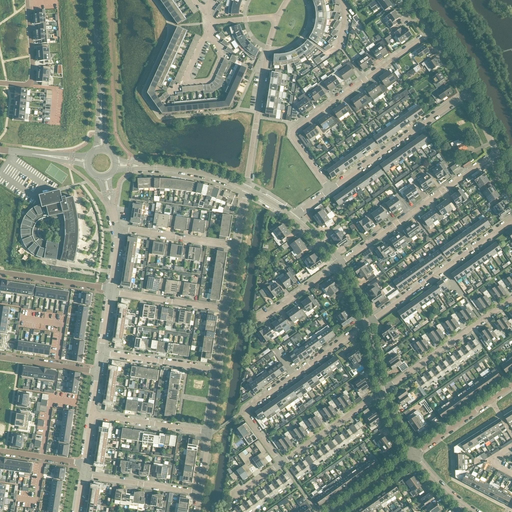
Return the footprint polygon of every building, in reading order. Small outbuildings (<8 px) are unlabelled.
[(168,2),(164,5),(165,6),(167,9),(167,10),(172,7),(175,5),(172,0),(171,0),(168,2)] [(375,0),(369,5),(371,8),(376,5),(378,9),(381,6),(384,11),(392,5),(390,3),(389,3),(388,2),(389,1),(387,0),(375,0)] [(229,6),(229,7),(240,9),(241,5),(241,4),(231,1),(229,6)] [(172,7),(167,10),(168,11),(170,14),(171,15),(175,12),(179,10),(175,5),(172,7)] [(34,15),(34,19),(45,19),(45,10),(37,11),(38,14),(34,14),(34,15)] [(175,12),(171,15),(174,20),(179,16),(179,17),(182,14),(179,10),(175,12)] [(386,23),(390,29),(397,24),(395,21),(400,18),(394,11),(393,11),(390,13),(391,14),(386,17),(389,21),(386,23)] [(179,16),(174,20),(177,25),(178,25),(182,22),(186,20),(182,14),(179,17),(179,16)] [(45,19),(34,19),(34,23),(35,23),(35,24),(38,24),(39,27),(46,27),(45,19)] [(314,27),(314,29),(324,32),(326,27),(326,26),(315,24),(314,27)] [(242,31),(242,30),(241,27),(240,25),(230,28),(231,33),(232,35),(242,31)] [(36,31),(35,31),(35,35),(49,34),(49,29),(46,30),(46,27),(39,27),(39,30),(36,30),(36,31)] [(176,31),(175,33),(180,35),(181,34),(184,36),(187,31),(183,29),(178,27),(177,28),(176,31)] [(400,29),(394,33),(396,36),(395,36),(398,40),(400,43),(412,35),(407,28),(406,28),(402,31),(400,29)] [(312,32),(312,34),(322,39),(324,34),(324,32),(314,29),(312,32)] [(242,32),(242,31),(232,35),(234,39),(235,41),(244,35),(242,32)] [(173,36),(173,38),(178,40),(182,42),(184,36),(181,34),(180,35),(175,33),(173,36)] [(49,34),(35,35),(36,39),(36,41),(40,40),(40,44),(47,43),(47,40),(49,40),(49,34)] [(312,34),(309,39),(318,45),(318,44),(322,39),(312,34)] [(382,41),(387,46),(391,44),(388,40),(391,37),(389,34),(381,39),(382,41)] [(247,40),(247,39),(244,35),(235,41),(238,46),(247,40)] [(171,42),(170,43),(175,46),(176,45),(179,47),(182,42),(178,40),(173,38),(172,39),(171,42)] [(247,40),(238,46),(238,47),(242,51),(243,51),(243,52),(251,44),(250,43),(248,41),(247,40)] [(308,40),(304,44),(311,52),(316,47),(308,40)] [(375,46),(382,56),(387,53),(384,48),(387,46),(382,41),(380,42),(380,43),(375,46)] [(168,47),(168,49),(173,51),(177,53),(179,47),(176,45),(175,46),(170,43),(170,44),(168,47)] [(382,56),(375,46),(373,43),(366,48),(368,51),(372,57),(374,55),(378,60),(379,59),(379,60),(383,57),(382,56)] [(255,47),(254,47),(251,44),(243,52),(247,55),(248,56),(255,47)] [(311,52),(304,44),(300,48),(306,57),(310,53),(311,52)] [(38,51),(37,51),(37,55),(50,54),(49,45),(42,45),(42,48),(37,49),(38,51)] [(426,45),(425,46),(424,46),(424,45),(421,47),(422,48),(416,52),(418,55),(414,58),(418,64),(426,59),(424,56),(429,52),(427,49),(428,48),(426,45)] [(255,47),(248,56),(253,59),(254,60),(256,57),(258,58),(261,53),(258,52),(259,50),(256,48),(255,47)] [(300,60),(306,57),(300,48),(295,51),(300,60)] [(166,53),(165,54),(170,57),(171,56),(174,58),(177,53),(173,51),(168,49),(167,50),(166,53)] [(295,51),(290,53),(294,63),(295,65),(301,63),(300,60),(295,51)] [(369,59),(372,57),(368,51),(365,53),(361,56),(360,56),(368,67),(373,63),(369,59)] [(292,71),(289,64),(294,63),(290,53),(285,54),(287,65),(288,73),(292,74),(292,71)] [(50,54),(37,55),(38,59),(38,61),(43,61),(43,64),(51,64),(51,54),(50,54)] [(163,58),(163,60),(168,62),(172,64),(172,63),(174,58),(171,56),(170,57),(165,54),(165,55),(163,58)] [(321,58),(316,62),(317,65),(328,57),(327,57),(326,55),(321,58)] [(363,70),(368,67),(360,56),(356,60),(353,61),(357,67),(360,65),(363,70)] [(429,58),(421,64),(423,66),(424,66),(429,72),(439,65),(435,59),(431,62),(430,61),(431,61),(429,58)] [(161,64),(160,65),(165,68),(166,67),(169,69),(172,64),(168,62),(163,60),(162,60),(161,64)] [(342,67),(349,77),(354,74),(351,69),(354,67),(349,61),(349,62),(347,63),(347,64),(342,67)] [(236,64),(234,70),(239,72),(240,72),(245,74),(247,69),(246,68),(242,66),(242,67),(241,66),(236,64)] [(158,69),(158,71),(163,73),(167,74),(169,69),(166,67),(165,68),(160,65),(160,66),(158,69)] [(37,72),(37,75),(49,77),(51,77),(51,67),(43,66),(43,70),(38,69),(38,72),(37,72)] [(342,67),(335,72),(339,78),(341,76),(344,80),(345,81),(349,77),(342,67)] [(231,75),(233,76),(237,78),(237,77),(242,80),(242,79),(245,74),(240,72),(239,72),(234,70),(232,75),(231,75)] [(156,75),(155,76),(160,79),(161,78),(164,80),(167,74),(163,73),(158,71),(157,71),(156,75)] [(384,74),(392,85),(396,81),(396,82),(399,80),(395,74),(392,76),(389,71),(384,74)] [(272,72),(271,78),(282,80),(286,81),(287,75),(283,74),(280,74),(275,73),(272,72)] [(333,74),(328,78),(335,88),(340,84),(336,80),(339,78),(335,72),(332,74),(333,74)] [(432,78),(434,82),(433,83),(437,89),(444,84),(442,81),(444,79),(440,73),(432,78)] [(385,92),(388,90),(387,88),(391,85),(392,85),(384,74),(379,78),(384,84),(381,86),(385,92)] [(37,75),(37,79),(37,82),(42,82),(42,85),(49,86),(49,77),(37,75)] [(153,80),(153,82),(158,84),(162,85),(164,80),(161,78),(160,79),(155,76),(155,77),(153,80)] [(233,76),(231,82),(234,83),(235,83),(240,85),(241,81),(242,80),(237,77),(237,78),(233,76)] [(327,77),(320,82),(324,88),(327,87),(330,91),(335,88),(328,78),(327,77)] [(149,90),(147,93),(154,93),(157,86),(161,88),(162,86),(162,85),(158,84),(153,82),(152,84),(150,87),(150,88),(149,90)] [(230,82),(228,87),(232,89),(232,88),(237,91),(237,90),(239,87),(240,85),(235,83),(234,83),(231,82),(230,82)] [(313,87),(313,88),(320,98),(325,95),(322,90),(324,88),(320,82),(317,84),(318,85),(313,88),(313,87)] [(371,87),(378,97),(383,94),(385,92),(381,86),(379,88),(376,83),(371,87)] [(437,89),(431,93),(434,97),(438,95),(442,100),(452,93),(451,91),(452,91),(451,90),(451,89),(450,88),(449,89),(448,86),(447,86),(439,91),(437,89)] [(226,92),(225,93),(229,94),(235,96),(236,92),(237,91),(232,88),(232,89),(228,87),(226,92)] [(367,96),(371,102),(374,100),(373,100),(378,97),(371,87),(366,90),(369,95),(367,96)] [(305,88),(303,89),(304,90),(305,93),(306,93),(310,99),(311,100),(313,98),(314,100),(315,101),(320,98),(313,88),(308,91),(305,88)] [(280,92),(269,90),(268,96),(279,98),(282,98),(283,92),(280,92)] [(154,93),(147,93),(149,96),(151,98),(151,99),(153,102),(155,104),(164,97),(162,95),(163,96),(158,99),(154,93)] [(307,100),(310,99),(306,93),(303,94),(303,95),(306,99),(301,102),(307,110),(311,107),(307,100)] [(363,107),(364,107),(368,104),(371,102),(367,96),(364,98),(361,93),(356,97),(363,107)] [(225,102),(229,108),(231,105),(232,102),(234,98),(235,96),(229,94),(225,102)] [(398,94),(393,98),(394,100),(396,102),(401,98),(399,95),(398,94)] [(164,97),(155,104),(156,106),(158,109),(159,109),(160,111),(162,114),(165,108),(161,102),(165,99),(166,100),(166,99),(164,97)] [(352,107),(356,113),(363,107),(356,97),(351,100),(354,105),(352,107)] [(165,108),(162,114),(165,114),(168,114),(169,113),(172,113),(175,113),(174,107),(175,107),(174,103),(174,102),(172,103),(172,107),(165,108)] [(267,102),(266,108),(274,109),(277,110),(280,110),(281,104),(278,104),(267,102)] [(302,114),(307,110),(301,102),(294,107),(293,107),(292,114),(296,115),(299,113),(298,112),(300,111),(302,114)] [(343,104),(338,108),(343,115),(348,112),(350,115),(353,113),(348,107),(346,109),(343,104)] [(418,106),(414,109),(419,116),(423,113),(418,106)] [(274,109),(266,108),(265,114),(269,115),(269,118),(271,118),(276,119),(277,110),(274,109)] [(343,115),(338,108),(333,111),(336,116),(334,117),(338,123),(340,121),(339,119),(343,115)] [(414,119),(419,116),(414,109),(409,113),(414,119)] [(409,113),(405,116),(410,123),(414,119),(409,113)] [(335,125),(338,123),(334,117),(331,119),(328,114),(323,118),(330,128),(331,128),(335,125)] [(405,126),(410,123),(405,116),(401,119),(405,126)] [(330,128),(323,118),(318,121),(320,124),(317,126),(319,128),(323,134),(330,128)] [(401,119),(396,122),(401,129),(405,126),(401,119)] [(397,132),(401,129),(396,122),(392,125),(397,132)] [(319,134),(321,135),(323,134),(319,128),(317,126),(315,127),(313,125),(308,128),(315,137),(319,134)] [(392,125),(387,128),(392,135),(397,132),(392,125)] [(316,139),(315,137),(308,128),(303,132),(306,135),(303,137),(304,138),(302,140),(306,146),(316,139)] [(388,138),(392,135),(387,128),(383,131),(388,138)] [(383,131),(378,135),(383,141),(388,138),(383,131)] [(433,145),(436,143),(431,135),(428,137),(425,134),(421,137),(426,144),(427,146),(431,143),(433,145)] [(379,145),(383,141),(378,135),(374,138),(379,145)] [(421,137),(416,140),(421,147),(426,144),(421,137)] [(372,149),(376,146),(372,139),(367,143),(372,149)] [(416,140),(412,143),(417,150),(421,147),(416,140)] [(459,149),(455,151),(456,154),(461,152),(461,153),(464,151),(464,150),(467,149),(466,146),(466,145),(464,140),(459,142),(458,140),(455,141),(456,144),(459,149)] [(368,153),(372,149),(367,143),(363,146),(368,153)] [(412,143),(407,146),(412,153),(417,150),(412,143)] [(363,146),(358,149),(363,156),(368,153),(363,146)] [(412,153),(407,146),(403,150),(408,156),(412,153)] [(359,159),(363,156),(358,149),(354,152),(359,159)] [(403,150),(398,153),(403,160),(408,156),(403,150)] [(354,152),(349,155),(354,162),(359,159),(354,152)] [(398,153),(394,156),(399,163),(403,160),(398,153)] [(350,165),(354,162),(349,155),(345,158),(350,165)] [(394,156),(390,159),(394,166),(399,163),(394,156)] [(345,158),(340,162),(345,168),(350,165),(345,158)] [(390,159),(385,162),(390,169),(394,166),(390,159)] [(462,165),(464,168),(471,164),(468,160),(462,164),(462,165)] [(442,164),(437,168),(444,177),(449,173),(445,168),(448,166),(444,161),(442,162),(441,162),(442,164)] [(341,172),(345,168),(340,162),(336,165),(341,172)] [(385,162),(381,165),(386,172),(390,169),(385,162)] [(453,172),(461,166),(459,162),(450,168),(453,172)] [(336,165),(332,168),(336,175),(341,172),(336,165)] [(429,171),(433,176),(435,175),(439,180),(440,179),(441,179),(444,177),(437,168),(435,169),(433,166),(429,169),(430,170),(429,171)] [(378,167),(374,170),(379,177),(383,174),(378,167)] [(332,178),(336,175),(332,168),(327,171),(332,178)] [(374,170),(369,173),(374,180),(379,177),(374,170)] [(427,175),(423,178),(429,187),(433,185),(432,184),(434,183),(430,178),(433,176),(429,171),(426,173),(427,175)] [(476,172),(466,180),(468,182),(471,180),(475,180),(477,183),(486,177),(482,172),(478,175),(476,172)] [(369,173),(365,177),(370,183),(374,180),(369,173)] [(365,177),(361,180),(365,187),(370,183),(365,177)] [(488,180),(486,177),(477,183),(480,188),(478,189),(480,192),(485,188),(484,185),(489,182),(488,180)] [(426,190),(429,187),(423,178),(418,181),(417,180),(414,181),(418,187),(421,185),(424,190),(426,189),(426,190)] [(139,189),(144,189),(143,179),(138,179),(138,182),(134,182),(134,181),(132,192),(139,191),(139,189)] [(361,180),(356,183),(361,190),(365,187),(361,180)] [(413,185),(408,188),(415,198),(418,195),(419,194),(416,189),(418,187),(414,181),(412,183),(413,185)] [(356,183),(352,186),(357,193),(361,190),(356,183)] [(206,196),(211,197),(214,188),(209,186),(206,196)] [(352,186),(347,189),(352,196),(357,193),(352,186)] [(487,190),(485,188),(480,192),(482,194),(484,193),(487,198),(496,191),(494,188),(493,188),(492,187),(487,190)] [(220,189),(214,188),(211,197),(216,199),(220,189)] [(404,188),(399,191),(400,192),(403,197),(406,196),(410,201),(411,200),(415,198),(408,188),(405,190),(404,188)] [(225,191),(220,189),(216,199),(221,201),(225,191)] [(347,189),(343,192),(348,199),(352,196),(347,189)] [(34,207),(33,208),(32,209),(31,210),(30,211),(29,211),(30,212),(28,214),(27,214),(26,215),(25,216),(25,217),(24,218),(23,219),(23,220),(24,221),(23,224),(22,223),(22,224),(21,226),(21,227),(21,228),(21,230),(21,231),(22,231),(22,234),(21,234),(21,235),(21,237),(22,238),(22,239),(22,240),(23,242),(24,241),(25,244),(24,244),(25,245),(25,247),(26,248),(27,249),(28,250),(29,251),(30,250),(32,252),(31,253),(32,254),(33,254),(34,255),(35,256),(37,256),(38,257),(38,256),(41,257),(41,258),(43,258),(45,259),(56,260),(59,243),(47,242),(46,241),(45,241),(44,240),(43,240),(42,240),(42,239),(41,238),(40,238),(40,237),(39,236),(39,235),(38,234),(38,233),(38,232),(37,231),(38,228),(38,227),(39,227),(39,226),(40,225),(41,224),(42,223),(43,222),(44,222),(45,221),(46,221),(58,218),(58,214),(64,212),(65,216),(64,216),(65,222),(68,222),(66,230),(66,237),(68,236),(65,244),(64,248),(63,253),(63,254),(62,257),(61,261),(62,260),(67,261),(68,261),(74,263),(75,259),(76,255),(77,251),(78,247),(78,242),(79,240),(79,236),(79,233),(79,231),(79,229),(79,227),(79,223),(78,220),(78,218),(78,216),(78,215),(77,212),(77,209),(76,206),(75,203),(74,197),(66,199),(66,197),(62,198),(60,190),(42,195),(39,195),(40,196),(42,204),(40,205),(38,205),(39,206),(36,208),(35,207),(34,207)] [(456,193),(462,202),(467,199),(468,201),(471,199),(467,193),(464,195),(460,190),(456,193)] [(221,201),(226,203),(230,193),(225,191),(221,201)] [(499,195),(496,191),(487,198),(490,202),(489,204),(490,206),(496,202),(494,200),(499,196),(498,195),(499,195)] [(343,192),(338,195),(343,202),(348,199),(343,192)] [(235,195),(230,193),(226,203),(237,207),(238,199),(238,200),(237,199),(234,198),(235,195)] [(457,206),(462,202),(456,193),(452,196),(453,196),(451,197),(455,202),(452,204),(456,209),(459,207),(457,206)] [(396,197),(391,201),(398,210),(401,207),(402,206),(398,201),(401,199),(397,194),(395,196),(396,197)] [(343,202),(338,195),(334,199),(339,205),(343,202)] [(385,202),(382,204),(386,209),(389,208),(392,213),(394,212),(398,210),(391,201),(386,204),(385,202)] [(456,209),(452,204),(450,206),(446,201),(445,202),(444,201),(441,204),(448,213),(452,209),(453,211),(456,209)] [(498,205),(496,202),(490,206),(492,209),(494,208),(497,212),(507,206),(504,202),(504,203),(503,201),(498,205)] [(133,204),(133,208),(145,210),(146,206),(143,205),(143,203),(138,202),(137,202),(136,204),(133,204)] [(317,222),(326,215),(329,213),(325,209),(324,209),(321,204),(315,208),(317,211),(319,213),(314,217),(315,218),(314,218),(317,222)] [(386,209),(382,204),(380,206),(381,208),(376,211),(383,220),(386,218),(386,217),(387,216),(384,211),(386,209)] [(443,216),(448,213),(441,204),(438,206),(436,207),(440,212),(438,214),(441,220),(444,218),(443,216)] [(510,211),(507,206),(497,212),(501,217),(499,218),(501,221),(506,217),(505,215),(510,211)] [(156,224),(156,226),(156,227),(158,227),(162,227),(164,214),(158,214),(159,211),(155,210),(153,224),(156,224)] [(370,213),(368,215),(372,220),(374,218),(378,223),(379,222),(379,223),(383,220),(376,211),(372,214),(370,213)] [(439,221),(441,220),(438,214),(435,216),(431,211),(430,212),(426,214),(435,226),(439,222),(439,221)] [(329,213),(326,215),(317,222),(319,225),(320,225),(321,226),(326,223),(329,228),(335,224),(331,219),(332,218),(329,213)] [(173,216),(164,214),(162,227),(166,228),(168,228),(168,226),(171,226),(173,216)] [(423,225),(427,230),(429,228),(430,230),(435,226),(426,214),(423,216),(423,217),(422,218),(425,223),(423,225)] [(366,218),(362,221),(368,231),(372,228),(371,228),(373,227),(369,222),(372,220),(368,215),(365,216),(366,218)] [(174,227),(174,229),(176,230),(180,230),(182,217),(173,216),(171,226),(174,227)] [(191,218),(182,217),(180,230),(184,231),(186,231),(186,229),(189,229),(191,218)] [(141,220),(131,218),(131,223),(133,223),(133,226),(134,226),(140,227),(141,220)] [(192,230),(192,232),(194,232),(198,233),(200,220),(191,218),(189,229),(192,230)] [(486,228),(490,225),(485,218),(480,221),(486,228)] [(209,221),(200,220),(198,233),(202,233),(202,234),(204,234),(204,231),(207,232),(209,221)] [(368,231),(362,221),(357,225),(356,223),(353,225),(357,230),(359,229),(363,234),(368,231)] [(481,231),(486,228),(480,221),(476,224),(481,231)] [(422,234),(424,232),(420,226),(418,228),(414,223),(413,224),(412,224),(409,226),(416,235),(420,232),(422,234)] [(333,239),(335,243),(344,236),(341,232),(343,230),(339,224),(333,228),(337,234),(332,238),(333,239)] [(476,224),(471,227),(477,235),(481,231),(476,224)] [(276,226),(271,230),(273,232),(274,231),(278,236),(287,229),(285,226),(284,226),(283,225),(279,228),(278,228),(276,226)] [(411,239),(416,235),(409,226),(406,229),(405,230),(408,235),(406,237),(410,242),(412,240),(411,239)] [(472,238),(477,235),(471,227),(467,230),(472,238)] [(278,236),(275,238),(278,243),(279,242),(281,245),(287,241),(285,238),(286,237),(290,234),(289,233),(287,229),(278,236)] [(467,230),(463,234),(468,241),(472,238),(467,230)] [(220,231),(219,239),(226,240),(225,240),(226,237),(229,238),(230,232),(220,231)] [(398,234),(394,237),(401,246),(406,242),(407,244),(410,242),(406,237),(403,239),(400,234),(398,235),(398,234)] [(463,244),(468,241),(463,234),(458,237),(463,244)] [(348,241),(344,236),(335,243),(339,248),(344,244),(346,246),(351,243),(350,240),(348,241)] [(391,239),(390,240),(393,244),(394,245),(391,247),(395,253),(397,251),(398,252),(403,248),(401,246),(394,237),(391,239)] [(458,237),(454,240),(459,247),(463,244),(458,237)] [(291,245),(294,250),(303,244),(301,240),(300,241),(299,239),(294,243),(293,240),(287,244),(287,243),(282,246),(285,249),(291,245)] [(454,240),(449,243),(454,250),(459,247),(454,240)] [(156,242),(154,241),(153,244),(150,243),(149,254),(158,256),(160,243),(156,242)] [(166,246),(166,244),(166,243),(164,243),(160,243),(158,256),(167,257),(168,246),(166,246)] [(450,253),(454,250),(449,243),(445,246),(450,253)] [(496,243),(492,246),(497,253),(501,250),(496,243)] [(171,247),(168,246),(167,257),(176,258),(178,245),(174,245),(174,244),(172,244),(171,247)] [(303,244),(294,250),(298,255),(296,256),(298,259),(303,255),(301,252),(306,249),(305,247),(306,247),(303,244)] [(396,255),(395,253),(391,247),(388,249),(385,244),(383,245),(380,247),(386,256),(389,254),(391,258),(393,258),(396,255)] [(181,246),(178,245),(176,258),(185,260),(186,249),(183,248),(184,246),(181,246)] [(445,246),(440,249),(446,257),(450,253),(445,246)] [(492,246),(487,249),(492,256),(497,253),(492,246)] [(185,260),(194,261),(196,248),(192,247),(190,247),(189,249),(186,249),(185,260)] [(386,256),(380,247),(375,250),(379,256),(376,258),(380,263),(383,261),(382,260),(386,256)] [(199,249),(196,248),(194,261),(203,262),(204,252),(201,251),(202,249),(199,248),(199,249)] [(224,249),(225,249),(218,248),(217,256),(226,258),(227,253),(224,252),(224,249)] [(487,249),(483,252),(488,260),(492,256),(487,249)] [(439,262),(443,258),(438,251),(434,254),(439,262)] [(483,252),(478,256),(483,263),(488,260),(483,252)] [(306,261),(309,265),(318,259),(316,255),(316,256),(315,254),(309,258),(308,255),(302,259),(304,262),(306,261)] [(434,265),(439,262),(434,254),(429,257),(434,265)] [(478,256),(474,259),(479,266),(483,263),(478,256)] [(429,257),(425,261),(430,268),(434,265),(429,257)] [(307,267),(306,268),(311,275),(318,270),(316,267),(318,267),(322,264),(318,259),(309,265),(307,267)] [(354,270),(357,274),(370,265),(367,261),(365,262),(363,259),(358,263),(359,266),(354,270)] [(474,259),(469,262),(474,269),(479,266),(474,259)] [(425,271),(430,268),(425,261),(420,264),(425,271)] [(469,262),(465,265),(470,272),(474,269),(469,262)] [(420,264),(416,267),(421,274),(425,271),(420,264)] [(370,265),(357,274),(360,278),(361,279),(366,275),(368,278),(374,274),(371,271),(373,270),(373,269),(370,265)] [(465,265),(460,268),(466,275),(470,272),(465,265)] [(290,273),(285,276),(291,285),(296,282),(292,276),(295,274),(291,269),(290,267),(287,269),(288,271),(290,273)] [(417,277),(421,274),(416,267),(411,270),(417,277)] [(460,268),(456,271),(461,278),(466,275),(460,268)] [(411,270),(407,273),(412,280),(417,277),(411,270)] [(456,271),(452,274),(457,282),(461,278),(456,271)] [(408,284),(412,280),(407,273),(403,276),(408,284)] [(147,287),(147,290),(146,290),(149,290),(153,291),(155,278),(154,278),(149,277),(146,276),(144,287),(147,287)] [(279,278),(276,280),(280,285),(283,283),(286,288),(288,287),(288,288),(291,285),(285,276),(280,279),(279,278)] [(403,276),(398,280),(403,287),(408,284),(403,276)] [(156,291),(158,292),(159,292),(159,289),(162,290),(164,279),(160,279),(155,278),(153,291),(156,291)] [(511,288),(511,281),(510,279),(509,278),(505,281),(503,278),(500,280),(504,286),(507,284),(510,289),(511,288)] [(164,279),(162,290),(165,290),(164,293),(167,293),(171,293),(173,280),(172,280),(172,281),(167,280),(164,279)] [(371,291),(367,293),(368,295),(370,299),(379,292),(381,291),(377,286),(378,286),(376,284),(379,282),(376,279),(368,284),(372,290),(371,291)] [(173,280),(171,293),(174,294),(177,294),(177,292),(180,292),(182,282),(178,281),(178,282),(173,281),(173,280)] [(275,283),(270,286),(277,296),(280,293),(281,292),(278,287),(280,285),(276,280),(274,281),(275,283)] [(399,290),(403,287),(398,280),(394,283),(399,290)] [(502,288),(504,286),(500,280),(497,283),(500,286),(496,289),(495,289),(501,297),(502,296),(502,297),(502,296),(506,294),(502,288)] [(323,287),(327,292),(336,285),(332,281),(327,285),(325,282),(320,286),(322,288),(323,287)] [(447,288),(442,281),(437,284),(438,284),(443,291),(447,288)] [(124,289),(130,290),(131,283),(122,282),(121,286),(124,287),(123,289),(124,289)] [(185,282),(182,282),(180,292),(183,293),(182,295),(185,296),(189,296),(191,283),(190,283),(185,283),(185,282)] [(195,297),(195,295),(198,295),(199,285),(196,284),(191,283),(189,296),(192,297),(195,297)] [(262,290),(259,292),(263,297),(268,294),(269,295),(272,299),(277,296),(270,286),(267,283),(264,285),(264,287),(264,288),(262,290)] [(438,284),(433,287),(439,295),(443,291),(438,284)] [(338,289),(336,285),(327,292),(330,297),(328,298),(330,301),(336,297),(334,294),(339,291),(338,289)] [(433,287),(429,291),(434,298),(439,295),(433,287)] [(495,289),(496,289),(495,288),(490,291),(489,289),(486,291),(490,296),(492,294),(496,299),(497,298),(498,299),(501,297),(495,289)] [(429,291),(425,294),(430,301),(434,298),(429,291)] [(487,298),(490,296),(486,291),(483,293),(485,297),(481,300),(486,307),(487,307),(488,307),(487,307),(491,304),(487,298)] [(383,297),(379,292),(370,299),(374,303),(379,299),(383,305),(389,300),(387,297),(386,298),(384,296),(383,297)] [(211,294),(210,302),(216,303),(216,300),(220,301),(221,296),(211,294)] [(425,294),(420,297),(425,304),(430,301),(425,294)] [(311,296),(306,299),(313,308),(317,305),(319,307),(321,305),(317,299),(315,301),(311,296)] [(420,297),(416,300),(421,307),(425,304),(420,297)] [(118,304),(118,309),(127,310),(128,303),(130,303),(131,300),(123,298),(123,302),(122,302),(121,304),(118,304)] [(481,300),(480,298),(476,302),(474,299),(471,301),(470,300),(476,308),(475,307),(478,305),(481,309),(482,309),(483,310),(486,307),(481,300)] [(310,311),(313,308),(306,299),(303,302),(302,303),(305,308),(303,310),(307,315),(307,316),(312,313),(310,311)] [(416,300),(411,303),(416,310),(421,307),(416,300)] [(468,309),(463,312),(469,320),(470,319),(470,320),(470,319),(474,316),(470,311),(472,309),(473,310),(467,302),(468,303),(465,305),(468,309)] [(411,303),(407,306),(412,313),(416,310),(411,303)] [(147,305),(145,305),(144,305),(144,307),(141,307),(139,317),(143,318),(148,318),(148,319),(150,306),(147,305)] [(0,306),(0,312),(9,314),(9,308),(0,306)] [(156,309),(156,307),(154,306),(150,306),(148,319),(149,318),(154,319),(154,320),(157,320),(159,309),(156,309)] [(407,306),(402,309),(407,317),(412,313),(407,306)] [(162,310),(159,309),(157,320),(161,321),(161,320),(166,321),(166,322),(168,309),(165,308),(162,307),(162,310)] [(295,307),(292,310),(298,319),(303,316),(304,317),(307,315),(303,310),(300,312),(297,307),(295,308),(295,307)] [(172,322),(175,323),(177,312),(174,312),(174,309),(172,309),(168,309),(166,322),(166,321),(172,322)] [(403,320),(407,317),(402,309),(398,313),(403,320)] [(180,313),(177,312),(175,323),(179,323),(184,324),(186,311),(182,311),(180,310),(180,313)] [(293,322),(298,319),(292,310),(288,312),(288,313),(287,314),(291,319),(288,320),(292,326),(295,324),(293,322)] [(192,312),(190,312),(186,311),(184,324),(190,325),(193,326),(195,315),(192,314),(192,312)] [(208,311),(207,321),(217,322),(218,317),(214,316),(214,313),(215,313),(215,312),(208,311)] [(337,317),(340,322),(350,316),(347,312),(347,313),(346,311),(341,315),(339,312),(333,316),(335,319),(337,317)] [(465,322),(469,320),(463,312),(462,311),(458,314),(457,312),(454,314),(457,319),(460,317),(463,322),(465,321),(465,322)] [(0,312),(0,318),(8,320),(9,314),(0,312)] [(455,321),(457,319),(454,314),(451,316),(453,319),(449,322),(449,323),(454,330),(455,330),(456,330),(455,329),(459,327),(455,321)] [(353,320),(350,316),(340,322),(344,327),(342,328),(344,331),(349,327),(347,324),(353,320)] [(280,318),(277,320),(283,329),(288,326),(289,328),(292,326),(288,320),(286,322),(282,317),(281,318),(280,318)] [(511,328),(511,322),(511,321),(508,323),(505,318),(504,319),(503,318),(499,320),(505,328),(506,329),(510,326),(511,328)] [(279,333),(283,329),(277,320),(273,323),(274,323),(272,324),(276,329),(273,331),(277,336),(280,334),(279,333)] [(499,329),(496,331),(500,337),(503,335),(501,331),(505,328),(499,320),(499,321),(498,320),(498,321),(495,323),(499,329)] [(442,322),(439,324),(443,330),(446,328),(449,332),(450,331),(451,333),(454,330),(449,323),(449,322),(448,321),(444,324),(442,322)] [(381,332),(384,337),(393,331),(390,326),(392,325),(390,322),(384,326),(386,329),(381,332)] [(440,332),(443,330),(439,324),(436,326),(439,330),(434,333),(440,341),(440,340),(441,340),(444,337),(440,332)] [(328,325),(323,329),(330,339),(335,335),(328,325)] [(265,328),(262,331),(269,340),(273,336),(275,338),(277,336),(273,331),(271,333),(267,328),(266,329),(265,328)] [(497,339),(500,337),(496,331),(493,333),(490,329),(489,329),(488,328),(485,331),(490,338),(491,339),(495,336),(497,339)] [(326,342),(330,339),(323,329),(319,332),(326,342)] [(257,334),(260,338),(258,340),(259,342),(258,343),(260,346),(261,345),(262,347),(267,343),(266,342),(269,340),(262,331),(257,334)] [(318,331),(314,335),(321,345),(326,342),(319,332),(318,331)] [(393,331),(384,337),(386,341),(387,340),(388,342),(393,338),(395,341),(400,337),(398,334),(396,335),(393,331)] [(486,341),(490,338),(485,331),(484,331),(483,331),(484,331),(480,334),(484,340),(482,341),(481,340),(486,349),(487,348),(485,347),(488,345),(486,341)] [(427,332),(424,335),(428,340),(431,338),(434,343),(435,342),(436,343),(440,341),(434,333),(433,332),(429,335),(427,332)] [(314,335),(310,338),(317,348),(321,345),(314,335)] [(425,342),(428,340),(424,335),(421,337),(424,340),(420,343),(419,343),(425,351),(426,350),(426,351),(426,350),(430,348),(425,342)] [(116,346),(116,349),(123,350),(124,346),(122,346),(123,339),(113,338),(113,343),(115,343),(115,345),(116,346)] [(310,338),(305,341),(313,351),(317,348),(310,338)] [(482,349),(475,338),(475,339),(472,342),(471,340),(467,343),(468,345),(474,352),(478,349),(479,351),(482,349)] [(305,341),(301,344),(302,345),(303,347),(308,354),(313,351),(305,341)] [(416,349),(419,352),(419,353),(420,352),(421,354),(423,352),(425,351),(419,343),(420,343),(419,342),(414,345),(413,343),(410,345),(415,352),(414,350),(416,349)] [(302,345),(297,348),(304,357),(305,356),(306,357),(308,355),(308,354),(307,352),(303,347),(302,345)] [(460,348),(461,350),(466,358),(470,355),(472,356),(475,354),(474,352),(468,345),(465,347),(464,345),(460,348)] [(390,354),(392,356),(388,360),(388,361),(387,361),(390,365),(397,360),(399,359),(401,357),(398,353),(400,351),(397,346),(389,352),(388,353),(389,355),(390,354)] [(292,350),(300,360),(301,359),(301,360),(304,359),(303,358),(304,357),(297,348),(293,351),(292,350)] [(347,356),(351,361),(360,354),(359,352),(357,349),(353,352),(351,353),(350,352),(349,351),(347,352),(344,355),(346,357),(347,356)] [(290,352),(288,354),(290,357),(295,364),(300,361),(300,360),(292,350),(292,351),(290,352)] [(452,354),(453,355),(459,363),(463,360),(464,362),(467,359),(466,358),(461,350),(457,352),(457,351),(454,352),(452,354)] [(211,360),(212,354),(202,353),(201,362),(207,363),(208,363),(207,363),(208,359),(211,360)] [(256,361),(260,359),(264,355),(263,353),(258,356),(255,358),(255,359),(256,361)] [(362,358),(360,354),(351,361),(354,366),(352,367),(354,369),(360,366),(358,363),(363,359),(362,358)] [(449,356),(445,359),(446,360),(453,370),(458,366),(460,365),(459,363),(453,355),(450,357),(449,356)] [(336,357),(331,360),(336,367),(338,370),(343,367),(336,357)] [(397,360),(390,365),(390,366),(393,370),(398,366),(402,372),(409,367),(404,361),(402,363),(399,359),(397,360)] [(121,365),(121,362),(114,360),(113,364),(112,364),(112,366),(109,366),(108,370),(118,372),(119,365),(121,365)] [(332,371),(336,367),(331,360),(327,363),(332,371)] [(438,364),(439,365),(444,373),(448,370),(450,372),(453,370),(446,360),(443,362),(442,361),(438,364)] [(277,366),(276,366),(281,373),(283,372),(283,373),(286,371),(285,371),(286,370),(281,363),(280,364),(279,363),(278,362),(276,363),(276,365),(277,366)] [(506,373),(509,371),(510,371),(504,362),(500,365),(506,373)] [(281,373),(276,366),(274,363),(270,367),(277,377),(278,376),(279,376),(281,375),(281,374),(281,373)] [(334,373),(332,371),(327,363),(326,364),(326,363),(323,365),(324,365),(322,366),(327,374),(329,376),(334,373)] [(430,369),(431,371),(437,379),(441,376),(442,377),(445,375),(444,373),(439,365),(435,368),(434,366),(430,369)] [(319,369),(318,370),(325,380),(329,376),(327,374),(322,366),(322,367),(321,366),(319,368),(319,369)] [(276,377),(277,377),(270,367),(265,370),(266,370),(272,380),(274,379),(277,378),(276,377)] [(170,378),(181,380),(181,376),(182,375),(182,374),(179,374),(180,370),(172,369),(171,376),(170,378)] [(490,372),(496,380),(497,380),(501,377),(495,369),(490,372)] [(265,370),(261,373),(268,383),(269,382),(270,383),(273,381),(272,380),(265,370)] [(318,370),(313,373),(321,383),(325,380),(318,370)] [(438,380),(437,379),(431,371),(428,373),(427,371),(423,374),(424,376),(430,384),(434,381),(435,382),(438,380)] [(486,375),(492,383),(496,381),(496,380),(490,372),(486,375)] [(261,373),(257,376),(258,378),(264,386),(265,385),(266,386),(268,384),(268,383),(261,373)] [(316,386),(321,383),(313,373),(309,376),(316,386)] [(482,378),(488,386),(490,385),(491,384),(492,383),(486,375),(484,376),(482,378)] [(309,376),(305,379),(312,389),(316,386),(309,376)] [(416,380),(417,381),(420,386),(422,389),(426,386),(428,388),(431,385),(430,384),(424,376),(421,378),(420,377),(416,380)] [(357,377),(350,382),(352,386),(352,385),(355,390),(366,382),(365,381),(366,381),(366,380),(365,381),(363,377),(359,380),(357,381),(355,379),(357,378),(357,377)] [(250,391),(253,390),(255,393),(260,390),(254,381),(251,378),(247,381),(248,383),(246,385),(247,388),(247,389),(248,390),(249,390),(250,391)] [(258,378),(254,381),(260,390),(260,389),(259,389),(264,386),(258,378)] [(478,381),(484,389),(487,387),(488,386),(482,378),(478,381)] [(305,379),(300,382),(307,392),(312,389),(305,379)] [(472,381),(468,384),(470,386),(476,395),(479,392),(480,392),(474,383),(472,381)] [(474,383),(480,392),(483,389),(484,389),(478,381),(474,383)] [(303,396),(307,392),(300,382),(296,385),(301,392),(303,395),(303,396)] [(357,388),(355,390),(358,394),(360,397),(362,400),(369,396),(365,390),(368,387),(367,386),(368,385),(366,382),(357,388)] [(291,388),(296,396),(298,398),(303,395),(301,392),(296,385),(291,388)] [(472,398),(475,395),(476,395),(470,386),(465,389),(471,398),(472,398)] [(291,388),(287,391),(294,401),(298,398),(291,388)] [(461,392),(467,401),(471,398),(465,389),(461,392)] [(345,396),(341,399),(347,407),(347,406),(348,407),(348,406),(351,403),(347,398),(349,396),(350,397),(351,397),(346,390),(343,392),(345,396)] [(398,396),(396,397),(399,401),(409,393),(408,394),(405,390),(401,392),(397,395),(398,396)] [(283,395),(290,405),(294,401),(292,399),(287,391),(283,395)] [(18,393),(18,399),(29,401),(29,398),(31,398),(32,392),(27,392),(26,393),(25,393),(21,392),(19,392),(18,393)] [(463,404),(467,401),(461,392),(457,395),(463,404)] [(399,401),(398,401),(400,405),(401,404),(402,405),(407,402),(408,401),(410,404),(408,405),(409,405),(415,400),(413,397),(412,398),(409,393),(399,401)] [(283,395),(278,398),(285,408),(290,405),(283,395)] [(457,395),(453,398),(459,407),(462,404),(463,404),(457,395)] [(449,401),(455,410),(455,409),(458,407),(459,407),(453,398),(452,396),(447,399),(449,401)] [(281,411),(285,408),(278,398),(274,401),(281,411)] [(343,409),(347,407),(341,399),(340,398),(336,401),(334,399),(331,401),(335,406),(338,404),(341,409),(342,408),(343,409)] [(17,405),(17,406),(19,406),(23,407),(28,408),(28,407),(29,401),(18,399),(17,405)] [(107,407),(106,411),(114,412),(114,408),(112,408),(113,401),(104,400),(103,404),(106,405),(106,407),(107,407)] [(274,401),(269,404),(276,414),(281,411),(274,401)] [(332,408),(335,406),(331,401),(328,403),(331,406),(326,409),(332,417),(333,417),(333,416),(336,414),(332,408)] [(445,404),(451,413),(451,412),(454,410),(455,410),(449,401),(445,404)] [(272,417),(276,414),(269,404),(265,407),(272,417)] [(440,407),(446,416),(447,415),(451,413),(445,404),(440,407)] [(260,410),(268,420),(272,417),(265,407),(264,407),(264,406),(261,408),(262,409),(261,410),(260,410)] [(442,419),(446,416),(440,407),(436,410),(442,419)] [(320,409),(317,411),(321,416),(323,415),(326,419),(327,418),(328,420),(332,417),(326,409),(326,408),(321,411),(320,409)] [(256,419),(260,424),(263,422),(263,423),(268,420),(260,410),(259,409),(257,411),(257,412),(256,413),(259,417),(256,419)] [(368,409),(363,412),(366,417),(369,422),(378,416),(377,415),(377,414),(377,415),(374,411),(371,413),(368,409)] [(408,421),(412,427),(412,426),(421,421),(421,420),(423,418),(418,411),(417,410),(406,418),(409,421),(408,421)] [(16,418),(16,420),(29,422),(31,422),(32,416),(30,416),(30,412),(22,411),(22,414),(17,414),(16,418)] [(318,419),(321,416),(317,411),(314,413),(316,417),(312,420),(317,427),(318,427),(322,424),(318,419)] [(380,419),(378,416),(369,422),(366,424),(369,428),(370,428),(372,431),(378,426),(377,427),(375,424),(380,421),(379,420),(380,419)] [(439,420),(437,417),(431,421),(433,425),(439,420)] [(305,419),(302,421),(306,427),(308,425),(312,430),(313,429),(314,430),(317,427),(312,420),(311,419),(306,422),(305,419)] [(499,419),(495,421),(502,433),(507,430),(500,419),(499,419)] [(16,421),(15,426),(20,427),(19,430),(27,431),(29,422),(16,420),(16,421)] [(303,429),(306,427),(302,421),(299,424),(301,427),(297,430),(303,438),(303,437),(304,438),(303,437),(307,435),(303,429)] [(425,426),(421,421),(412,426),(412,427),(416,432),(417,431),(419,434),(422,437),(428,432),(426,430),(423,427),(425,426)] [(498,436),(502,433),(495,421),(491,424),(498,436)] [(112,427),(112,423),(104,422),(104,426),(103,426),(102,428),(100,427),(99,432),(108,434),(109,433),(112,434),(113,427),(112,427)] [(254,434),(251,430),(246,423),(237,429),(249,445),(257,439),(256,439),(257,439),(254,441),(252,439),(250,437),(254,434)] [(361,428),(357,423),(354,426),(353,424),(349,427),(350,429),(355,436),(359,433),(361,435),(364,433),(361,428)] [(491,424),(486,427),(493,438),(498,436),(491,424)] [(486,427),(482,430),(489,441),(493,438),(486,427)] [(290,430),(287,432),(291,437),(294,435),(297,440),(298,439),(299,441),(303,438),(297,430),(296,429),(292,432),(290,430)] [(341,432),(342,434),(348,442),(352,439),(353,440),(357,438),(355,436),(350,429),(346,431),(346,429),(341,432)] [(482,430),(478,432),(485,444),(489,441),(482,430)] [(288,439),(291,437),(287,432),(284,434),(287,438),(282,441),(288,448),(289,448),(292,445),(288,439)] [(478,432),(473,435),(479,444),(481,447),(485,444),(478,432)] [(12,434),(11,440),(22,442),(24,442),(25,436),(25,435),(19,434),(15,434),(12,433),(12,434)] [(381,447),(390,441),(386,437),(384,438),(381,433),(382,433),(375,438),(376,437),(377,438),(373,441),(374,441),(376,444),(378,442),(381,447)] [(349,443),(348,442),(342,434),(339,436),(338,435),(334,438),(335,439),(340,447),(345,444),(346,446),(349,443)] [(189,439),(188,444),(198,446),(199,440),(195,440),(196,436),(196,437),(196,436),(189,435),(189,439)] [(469,438),(474,446),(479,444),(473,435),(469,438)] [(465,441),(470,449),(474,446),(469,438),(465,441)] [(272,441),(271,441),(277,449),(277,448),(279,446),(282,450),(283,450),(284,451),(288,448),(282,441),(282,439),(277,443),(275,440),(273,442),(272,441)] [(327,443),(328,444),(333,452),(337,449),(339,451),(342,449),(340,447),(335,439),(332,441),(331,440),(327,443)] [(10,446),(10,447),(13,447),(17,448),(21,449),(21,448),(22,442),(11,440),(10,446)] [(257,456),(264,466),(269,463),(265,458),(269,455),(258,440),(254,443),(261,453),(257,456)] [(390,441),(381,447),(385,452),(382,453),(385,456),(384,457),(388,454),(389,455),(388,456),(392,453),(395,451),(394,451),(391,447),(393,446),(390,441)] [(454,447),(461,451),(464,449),(466,452),(470,449),(465,441),(454,447)] [(335,454),(333,452),(328,444),(324,446),(324,445),(319,448),(320,449),(326,457),(330,454),(331,456),(335,454)] [(454,460),(465,460),(464,455),(461,455),(461,451),(454,447),(454,460)] [(56,449),(55,455),(58,455),(58,456),(67,457),(68,457),(68,451),(56,449)] [(312,453),(313,455),(318,462),(323,459),(324,461),(327,459),(326,457),(320,449),(317,452),(316,450),(312,453)] [(242,452),(238,455),(245,464),(241,467),(248,477),(253,474),(252,473),(249,469),(252,467),(245,456),(242,452)] [(245,456),(252,467),(256,464),(259,469),(264,466),(257,456),(254,458),(250,453),(249,454),(245,456)] [(318,462),(313,455),(310,457),(309,456),(305,458),(306,460),(311,468),(315,465),(317,467),(320,464),(318,462)] [(374,456),(369,459),(374,467),(379,463),(374,456)] [(127,461),(125,474),(131,473),(131,471),(132,469),(135,469),(136,460),(133,459),(132,459),(131,460),(130,460),(129,461),(129,462),(127,461)] [(374,467),(369,459),(365,463),(370,470),(374,467)] [(118,460),(117,467),(121,467),(121,471),(121,472),(122,473),(123,474),(124,474),(125,474),(127,461),(118,460)] [(136,460),(135,469),(139,470),(139,472),(139,473),(139,474),(139,475),(140,476),(141,476),(141,477),(142,477),(143,476),(145,464),(141,464),(141,461),(136,460)] [(297,464),(298,465),(304,473),(308,470),(309,472),(313,470),(311,468),(306,460),(302,462),(302,461),(297,464)] [(103,470),(104,463),(94,461),(94,466),(97,467),(96,469),(97,469),(97,473),(104,474),(105,470),(103,470)] [(25,473),(24,475),(30,476),(31,474),(33,464),(32,464),(27,463),(25,473)] [(365,463),(360,466),(365,473),(370,470),(365,463)] [(149,471),(153,472),(154,466),(145,464),(143,476),(149,476),(148,476),(149,476),(149,471)] [(163,467),(161,479),(166,478),(166,479),(167,479),(167,476),(167,474),(170,475),(171,475),(172,466),(171,466),(171,465),(168,465),(164,464),(164,465),(163,464),(163,467)] [(305,475),(304,473),(298,465),(295,467),(294,466),(290,469),(297,478),(301,475),(302,477),(305,475)] [(455,478),(462,474),(462,470),(465,470),(465,465),(455,465),(455,478)] [(163,467),(154,466),(153,472),(157,473),(157,476),(157,477),(157,478),(158,478),(158,479),(159,479),(160,479),(161,479),(163,467)] [(365,473),(360,466),(356,469),(361,476),(365,473)] [(243,481),(248,477),(241,467),(230,475),(233,480),(240,476),(243,481)] [(356,469),(351,472),(356,480),(361,476),(356,469)] [(356,480),(351,472),(347,476),(352,483),(356,480)] [(410,487),(418,481),(415,476),(413,478),(410,473),(411,473),(410,472),(403,478),(404,477),(405,478),(399,482),(402,481),(404,484),(406,482),(410,487)] [(278,477),(279,479),(285,486),(289,483),(290,485),(294,483),(286,473),(287,473),(283,476),(282,474),(278,477)] [(466,484),(471,475),(466,473),(465,476),(462,474),(455,478),(466,484)] [(471,486),(476,477),(471,475),(466,484),(471,486)] [(192,483),(193,478),(183,476),(182,482),(182,486),(189,487),(189,486),(188,486),(189,483),(192,483)] [(336,479),(343,489),(347,486),(342,479),(340,476),(336,479)] [(347,476),(342,479),(347,486),(352,483),(347,476)] [(475,489),(480,480),(476,477),(471,486),(475,489)] [(286,488),(285,486),(279,479),(276,481),(275,479),(271,482),(272,484),(277,492),(282,489),(283,490),(286,488)] [(331,483),(332,483),(338,492),(343,489),(336,479),(331,483)] [(480,491),(485,482),(480,480),(475,489),(480,491)] [(418,481),(410,487),(413,491),(411,493),(413,496),(412,497),(417,494),(417,495),(416,496),(423,491),(419,487),(421,486),(418,481)] [(489,496),(489,495),(494,487),(495,484),(491,481),(489,485),(484,494),(489,496)] [(91,484),(90,488),(100,490),(103,490),(104,483),(101,483),(96,482),(94,482),(94,484),(93,484),(91,484)] [(484,494),(489,485),(485,482),(480,491),(484,494)] [(327,486),(334,496),(338,492),(332,483),(331,483),(327,486)] [(268,485),(264,488),(265,489),(270,497),(274,494),(275,496),(279,493),(277,492),(272,484),(269,486),(268,485)] [(494,487),(489,495),(489,496),(493,498),(498,489),(500,486),(495,484),(494,487)] [(394,485),(390,488),(395,496),(397,499),(397,498),(398,498),(399,498),(400,497),(401,496),(401,495),(402,495),(394,485)] [(322,489),(324,492),(329,499),(334,496),(327,486),(322,489)] [(500,486),(498,489),(493,498),(498,501),(503,492),(504,489),(500,486)] [(390,488),(385,491),(390,499),(395,496),(390,488)] [(112,500),(121,501),(123,489),(117,490),(117,489),(116,494),(113,494),(113,493),(112,500)] [(123,489),(121,501),(120,504),(129,505),(130,503),(131,496),(126,495),(126,492),(126,491),(126,490),(125,489),(124,489),(123,489)] [(256,493),(257,494),(263,502),(266,499),(268,501),(271,499),(270,497),(265,489),(261,491),(260,490),(256,493)] [(502,503),(509,491),(504,489),(503,492),(498,501),(502,503)] [(386,502),(390,499),(385,491),(382,493),(381,495),(386,502)] [(511,496),(511,492),(509,491),(502,503),(507,506),(507,505),(511,496)] [(138,507),(139,504),(140,492),(135,493),(135,492),(134,492),(134,497),(131,496),(130,503),(129,505),(138,507)] [(141,492),(140,492),(139,504),(138,507),(144,507),(147,507),(148,505),(149,499),(144,498),(144,494),(144,493),(143,492),(142,492),(141,492)] [(329,499),(324,492),(319,495),(325,502),(329,499)] [(325,502),(319,495),(318,493),(311,498),(316,505),(318,503),(320,505),(325,502)] [(423,511),(426,509),(431,505),(429,502),(434,499),(432,496),(433,495),(430,493),(429,494),(421,499),(420,500),(421,503),(423,503),(425,505),(421,508),(423,511)] [(148,505),(157,507),(158,494),(153,495),(152,495),(152,499),(149,499),(148,505)] [(159,494),(158,494),(157,507),(156,509),(165,511),(167,501),(162,501),(162,498),(162,497),(162,496),(162,495),(161,495),(160,494),(159,494)] [(253,495),(249,498),(250,499),(255,507),(259,505),(261,506),(263,505),(264,504),(263,502),(257,494),(254,496),(253,495)] [(180,495),(179,503),(189,505),(190,499),(186,499),(187,496),(187,495),(180,495)] [(388,505),(386,502),(381,495),(376,498),(383,508),(388,505)] [(301,508),(303,511),(310,511),(311,511),(309,510),(312,508),(304,498),(297,503),(300,507),(301,508)] [(372,501),(377,508),(379,511),(383,508),(376,498),(372,501)] [(255,507),(250,499),(247,502),(246,500),(242,503),(243,505),(247,511),(248,511),(252,509),(254,511),(257,509),(255,507)] [(372,511),(377,508),(372,501),(367,504),(372,511)]
